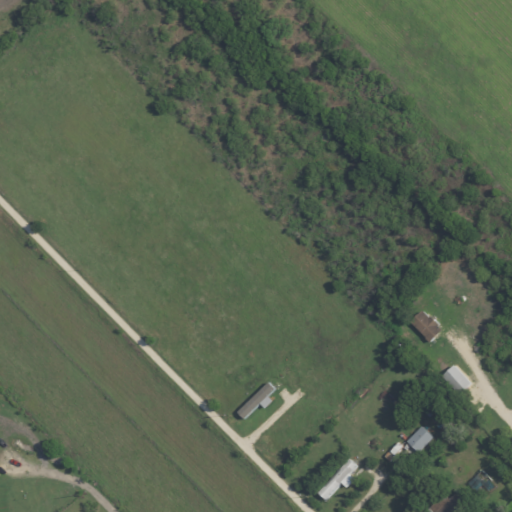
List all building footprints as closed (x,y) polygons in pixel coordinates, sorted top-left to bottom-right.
[(446,328),(426,308),(413,322),(434,341),(446,328)] [(475,382),(457,364),(445,375),(463,394),(475,382)] [(241,411),(247,418),(264,402),(269,407),(276,400),(271,394),(279,388),(273,381),(241,411)] [(446,402),(429,390),(418,404),(436,417),(446,402)] [(436,436),(424,425),(410,440),(422,451),(436,436)] [(344,482),(350,487),(359,477),(353,473),(360,464),(352,457),(322,493),(330,499),(344,482)]
